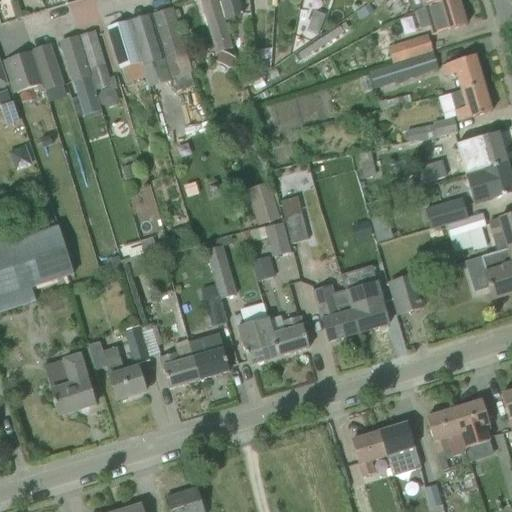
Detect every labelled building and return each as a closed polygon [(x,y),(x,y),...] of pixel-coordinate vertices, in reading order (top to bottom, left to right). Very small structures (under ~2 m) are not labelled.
[(217,0),(202,0),(201,0),(217,53),(233,48),(217,0)] [(407,0),(411,12),(423,8),(427,7),(435,5),(450,0),(407,0)] [(423,8),(414,12),(420,30),(429,27),(432,36),(446,32),(466,26),(457,0),(450,0),(435,5),(427,7),(423,8)] [(11,4),(16,20),(23,17),(18,2),(11,4)] [(152,15),(171,80),(173,79),(177,92),(195,87),(191,75),(195,73),(175,8),(152,15)] [(170,82),(164,61),(151,16),(128,23),(139,62),(148,89),(170,82)] [(139,62),(128,23),(108,29),(120,68),(139,62)] [(339,26),(304,49),(297,53),(302,61),(309,56),(344,34),(339,26)] [(79,37),(94,86),(95,91),(109,88),(112,89),(117,89),(113,77),(109,78),(96,32),(79,37)] [(78,37),(59,42),(72,83),(73,83),(76,91),(84,117),(101,112),(93,86),(78,37)] [(428,37),(388,49),(393,64),(433,52),(428,37)] [(32,51),(32,52),(43,86),(45,93),(65,87),(51,45),(32,51)] [(43,86),(32,52),(2,62),(13,95),(43,86)] [(370,76),(375,89),(438,69),(434,55),(370,76)] [(460,91),(483,85),(475,57),(441,67),(444,77),(455,74),(460,91)] [(460,92),(450,95),(454,112),(457,122),(472,118),(491,113),(483,85),(460,91),(460,92)] [(457,133),(453,119),(433,124),(433,126),(406,132),(407,134),(404,135),(405,138),(399,139),(400,145),(457,133)] [(497,134),(456,146),(465,176),(484,170),(506,164),(497,134)] [(358,172),(374,168),(371,151),(355,155),(358,172)] [(484,170),(465,176),(473,206),(483,203),(496,200),(511,194),(511,184),(506,164),(484,170)] [(442,166),(419,173),(423,184),(445,177),(442,166)] [(211,198),(224,194),(221,183),(208,186),(211,198)] [(258,227),(280,220),(269,183),(247,190),(258,227)] [(308,241),(298,198),(281,202),(291,245),(308,241)] [(463,198),(425,209),(431,229),(447,225),(468,218),(463,198)] [(468,218),(447,225),(448,230),(451,238),(469,233),(474,251),(487,247),(482,230),(486,228),(482,214),(468,218)] [(511,215),(501,219),(488,223),(493,239),(497,253),(506,250),(511,248),(511,215)] [(368,221),(355,226),(360,240),(373,235),(368,221)] [(291,253),(284,225),(266,229),(273,258),(291,253)] [(58,227),(0,245),(0,313),(36,302),(32,288),(73,275),(58,227)] [(264,228),(258,230),(261,241),(267,239),(264,228)] [(250,232),(243,234),(248,251),(254,249),(255,249),(253,243),(250,232)] [(146,262),(171,255),(167,242),(155,245),(153,238),(140,242),(146,262)] [(233,238),(233,247),(241,248),(242,238),(233,238)] [(236,296),(222,247),(207,251),(221,300),(236,296)] [(511,248),(506,250),(481,258),(488,280),(487,281),(492,300),(511,294),(511,248)] [(269,258),(251,263),(255,276),(273,271),(269,258)] [(424,308),(415,276),(389,283),(398,316),(424,308)] [(319,312),(322,324),(328,343),(358,334),(352,313),(347,298),(346,291),(334,294),(332,286),(313,291),(319,312)] [(375,289),(347,298),(352,313),(358,334),(388,325),(382,306),(379,295),(376,295),(375,289)] [(217,293),(202,297),(211,327),(226,323),(217,293)] [(282,322),(269,326),(278,358),(309,349),(300,318),(283,323),(282,322)] [(248,367),(278,358),(269,326),(267,319),(237,328),(248,367)] [(149,360),(149,359),(141,334),(140,327),(125,331),(135,365),(149,360)] [(152,330),(141,334),(149,359),(160,355),(152,330)] [(218,335),(188,344),(190,350),(193,360),(199,381),(229,372),(224,353),(220,341),(218,335)] [(176,354),(160,359),(163,371),(169,390),(199,381),(193,360),(190,350),(188,344),(188,343),(174,347),(176,354)] [(124,372),(119,356),(116,349),(103,353),(110,377),(109,377),(116,401),(145,392),(138,368),(124,372)] [(67,374),(48,379),(51,392),(53,397),(59,416),(94,406),(89,387),(80,356),(63,361),(67,374)] [(511,392),(501,395),(508,420),(509,419),(511,428),(511,392)] [(482,401),(454,410),(466,449),(489,441),(485,427),(489,426),(488,420),(482,401)] [(454,410),(426,419),(432,438),(434,443),(438,455),(444,474),(457,471),(453,457),(467,453),(466,449),(454,410)] [(407,424),(379,433),(386,457),(393,478),(421,469),(413,443),(407,424)] [(370,462),(386,457),(379,433),(351,441),(359,466),(363,478),(374,474),(370,462)] [(203,511),(196,489),(165,498),(169,511),(203,511)]
